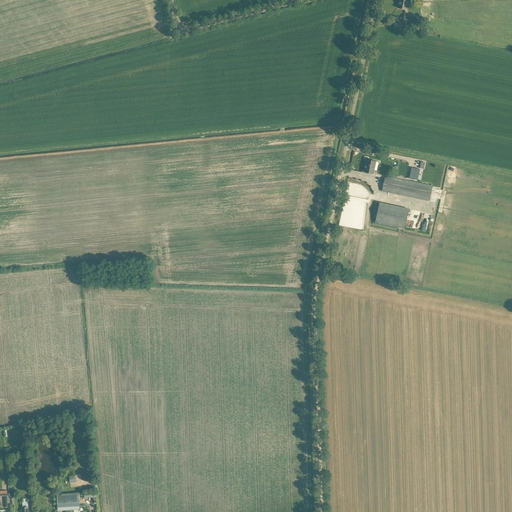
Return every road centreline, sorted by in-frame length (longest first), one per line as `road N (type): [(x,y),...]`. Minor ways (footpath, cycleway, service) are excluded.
road 1 (track): [(341,179),(317,297),(321,511)]
road 2 (unclassified): [(341,179),(376,0)]
road 3 (unclassified): [(295,0),(185,29),(166,0)]
